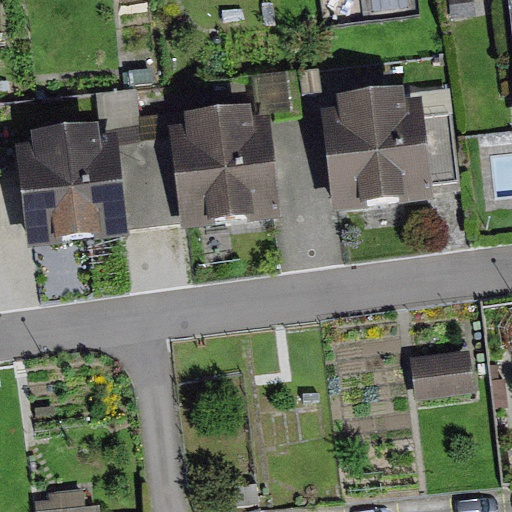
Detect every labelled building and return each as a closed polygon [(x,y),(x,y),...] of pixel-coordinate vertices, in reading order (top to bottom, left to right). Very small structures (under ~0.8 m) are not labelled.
[(432,109),(340,117),(349,225),(441,217),(432,109)] [(280,124),(182,132),(191,235),(288,228),(280,124)] [(130,150),(34,157),(41,255),(137,248),(130,150)] [(420,358),(420,395),(477,395),(477,358),(420,358)] [(11,458),(0,458),(0,511),(13,511),(11,458)]
